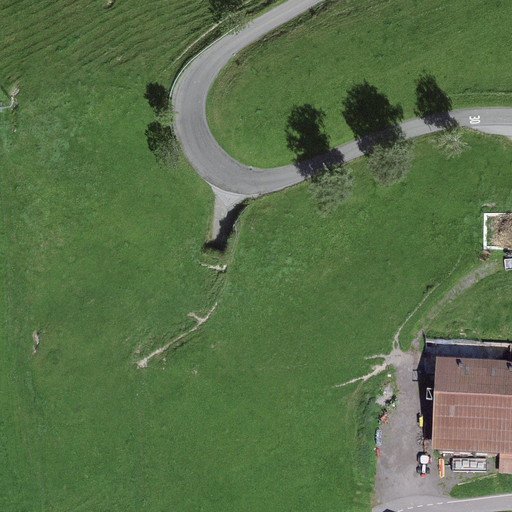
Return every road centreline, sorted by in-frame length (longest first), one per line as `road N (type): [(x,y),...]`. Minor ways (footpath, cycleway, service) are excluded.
road 1 (unclassified): [(307,0),(236,40),(197,77),(186,101),(189,129),(212,174),(235,186),(269,185),(446,119),(511,118)]
road 2 (track): [(511,258),(472,274),(413,346),(386,511)]
